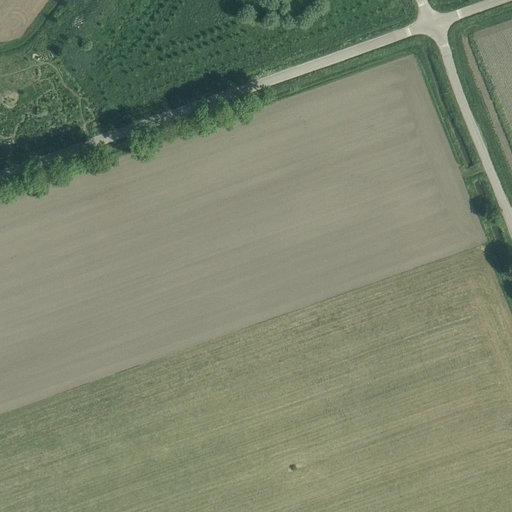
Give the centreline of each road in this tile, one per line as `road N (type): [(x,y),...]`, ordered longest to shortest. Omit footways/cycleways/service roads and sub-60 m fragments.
road 1 (tertiary): [(0,178),(432,22)]
road 2 (unclassified): [(511,223),(432,22)]
